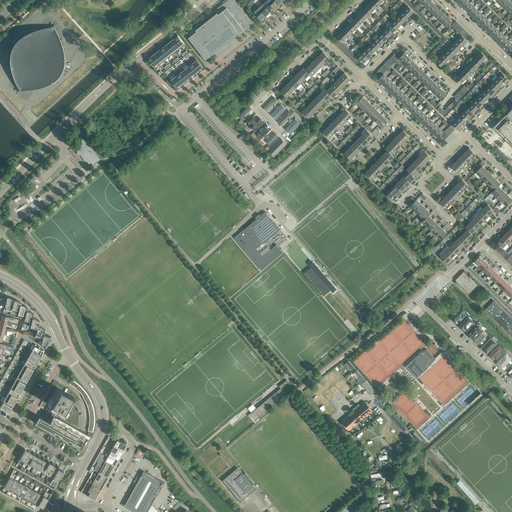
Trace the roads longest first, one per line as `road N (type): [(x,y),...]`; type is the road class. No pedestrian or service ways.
road 1 (unclassified): [(0,79),(28,105),(82,56),(43,13),(0,48)]
road 2 (residential): [(511,392),(423,305),(481,244)]
road 3 (residential): [(0,194),(125,67)]
road 4 (residential): [(312,0),(184,106)]
road 5 (residential): [(483,39),(445,74),(403,37),(362,78)]
road 6 (residential): [(284,135),(257,101),(321,38)]
road 7 (tertiary): [(85,463),(102,415),(68,355)]
